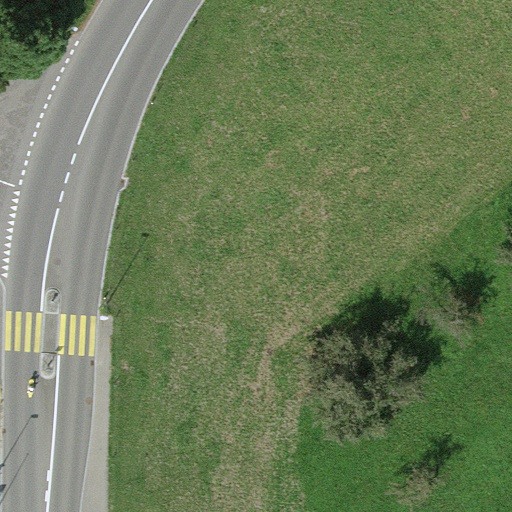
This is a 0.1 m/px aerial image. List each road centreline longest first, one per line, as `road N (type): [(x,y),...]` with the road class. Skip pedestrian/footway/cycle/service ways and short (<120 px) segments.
road 1 (secondary): [(46,511),(63,196)]
road 2 (secondary): [(63,196),(94,110),(156,0)]
